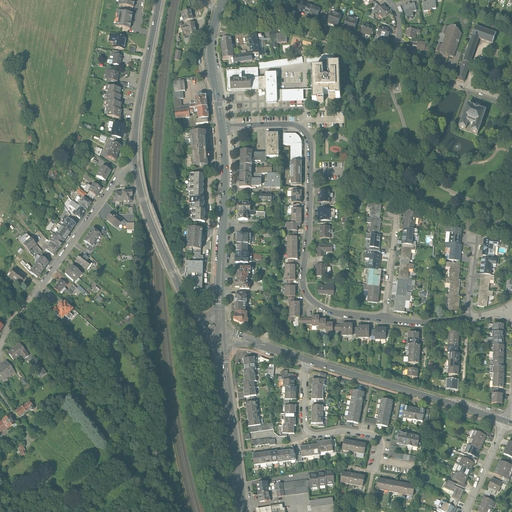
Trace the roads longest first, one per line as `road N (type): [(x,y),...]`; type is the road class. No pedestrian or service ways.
road 1 (residential): [(221,127),(295,125),(307,133),(303,285),(331,311),(385,319)]
road 2 (tertiary): [(506,421),(305,359)]
road 3 (secondary): [(220,331),(221,127)]
road 4 (secondary): [(220,331),(242,511)]
road 5 (residential): [(305,359),(307,431),(371,434),(379,446),(373,469)]
road 6 (secondary): [(159,0),(135,169)]
road 7 (residential): [(135,169),(118,178),(31,297)]
road 8 (secondary): [(221,127),(210,38),(224,0)]
road 9 (residential): [(511,101),(391,60)]
